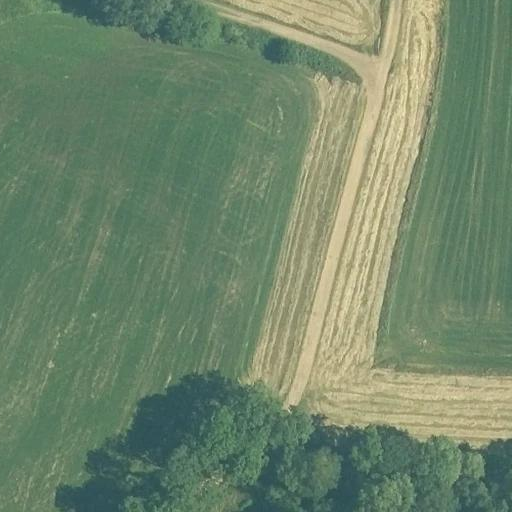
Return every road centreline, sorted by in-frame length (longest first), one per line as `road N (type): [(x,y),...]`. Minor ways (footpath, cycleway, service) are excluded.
road 1 (track): [(382,68),(282,416),(175,511)]
road 2 (track): [(184,0),(382,68)]
